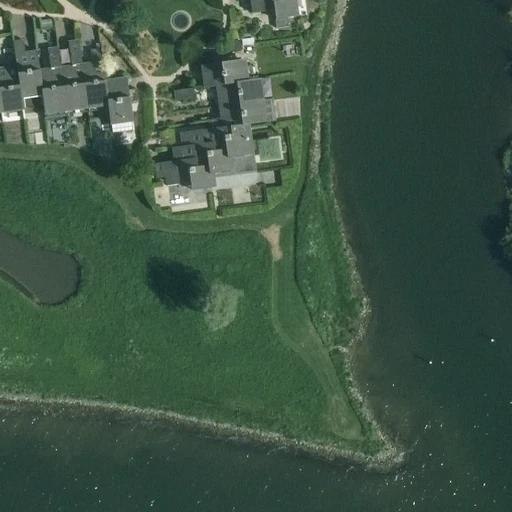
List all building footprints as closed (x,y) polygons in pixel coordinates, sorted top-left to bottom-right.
[(249,0),(252,13),(272,10),(273,20),(275,20),(276,28),(289,27),(287,18),(299,16),(296,0),(249,0)] [(46,19),(40,20),(41,29),(53,28),(53,20),(52,18),(46,19)] [(253,38),(242,39),(243,49),(255,47),(253,38)] [(23,40),(12,41),(15,65),(20,98),(41,95),(38,69),(36,50),(24,52),(23,40)] [(239,40),(223,42),(225,53),(241,51),(239,40)] [(70,65),(61,66),(67,112),(88,109),(82,63),(80,44),(68,45),(70,65)] [(50,68),(38,69),(41,95),(44,115),(67,112),(61,66),(59,46),(47,48),(50,68)] [(92,62),(82,63),(88,109),(108,106),(105,79),(101,48),(91,49),(92,62)] [(213,64),(201,65),(203,86),(216,84),(249,80),(246,60),(225,62),(224,53),(212,55),(213,64)] [(15,65),(0,67),(0,106),(1,113),(21,110),(20,98),(15,65)] [(126,76),(105,79),(108,106),(110,125),(111,124),(112,133),(132,131),(131,122),(133,122),(130,101),(139,100),(137,88),(128,89),(126,76)] [(249,80),(216,84),(218,106),(264,100),(261,79),(249,80)] [(194,88),(179,90),(180,100),(195,98),(194,88)] [(220,118),(208,120),(209,129),(247,125),(267,122),(276,121),(273,99),(264,100),(218,106),(220,118)] [(209,129),(190,132),(191,144),(208,142),(209,152),(221,151),(222,159),(232,158),(251,155),(248,132),(247,125),(209,129)] [(191,144),(171,147),(173,161),(190,159),(191,169),(203,167),(204,175),(214,174),(234,171),(232,158),(222,159),(221,151),(209,152),(208,142),(191,144)] [(173,161),(158,163),(160,177),(164,176),(165,185),(190,182),(191,190),(216,187),(214,174),(204,175),(203,167),(191,169),(190,159),(173,161)]
